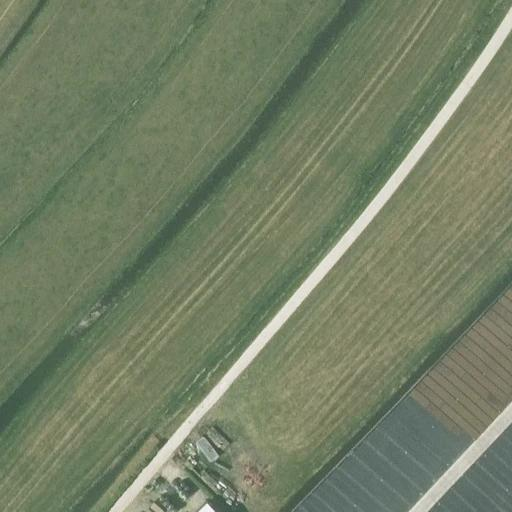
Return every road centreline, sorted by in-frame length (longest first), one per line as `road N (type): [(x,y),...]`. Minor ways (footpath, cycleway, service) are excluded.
road 1 (track): [(511,20),(393,185),(123,511)]
road 2 (track): [(422,511),(511,414)]
